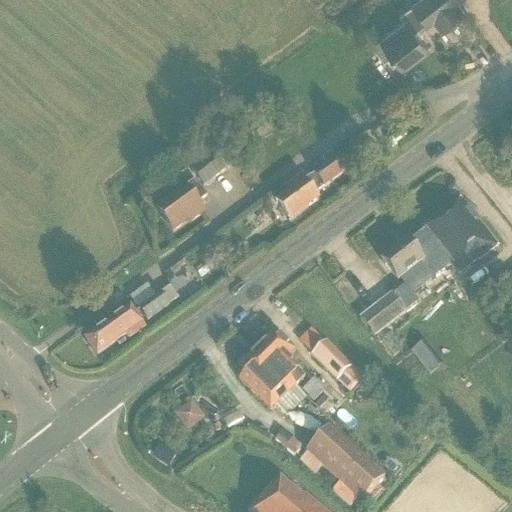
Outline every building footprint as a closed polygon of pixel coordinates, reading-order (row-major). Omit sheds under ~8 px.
[(404,21),(380,40),(402,68),(427,48),(413,31),(424,23),(427,26),(451,7),(444,0),(417,0),(411,5),(399,15),(404,21)] [(383,158),(370,142),(354,154),(367,170),(383,158)] [(191,171),(203,188),(226,172),(213,155),(191,171)] [(276,203),(289,222),(318,201),(314,196),(349,170),(339,157),(304,183),(300,177),(284,190),(287,195),(276,203)] [(191,223),(203,214),(196,205),(206,198),(194,182),(156,211),(173,233),(190,221),(191,223)] [(408,244),(406,243),(381,262),(397,283),(422,263),(418,257),(434,245),(451,267),(489,237),(460,200),(421,230),(423,232),(408,244)] [(511,282),(500,292),(511,306),(511,282)] [(160,295),(138,310),(147,323),(169,307),(160,295)] [(391,296),(359,321),(373,339),(406,314),(391,296)] [(130,309),(114,320),(85,340),(96,357),(125,336),(128,340),(144,329),(130,309)] [(273,332),(256,349),(294,388),(304,379),(297,372),(298,371),(288,361),(296,354),(273,332)] [(364,381),(325,342),(310,358),(336,384),(336,383),(349,396),(364,381)] [(270,413),(294,388),(256,349),(238,367),(246,375),(239,382),(270,413)] [(204,420),(191,403),(173,416),(186,433),(204,420)] [(360,506),(384,481),(328,429),(305,454),(360,506)] [(382,468),(394,479),(401,471),(389,461),(382,468)] [(308,493),(293,480),(288,486),(280,480),(253,511),(320,511),(304,497),(308,493)]
